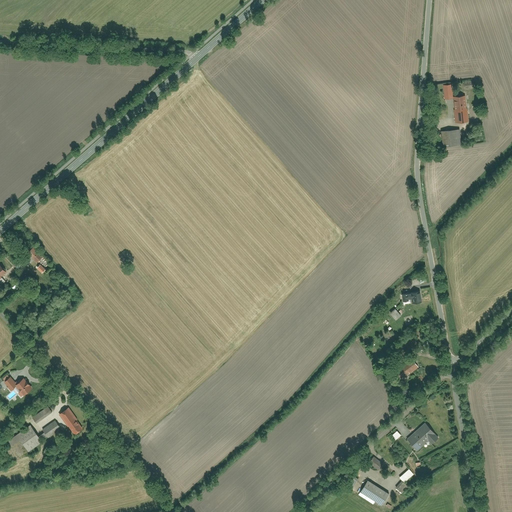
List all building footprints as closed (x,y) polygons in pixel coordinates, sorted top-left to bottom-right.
[(454,98),(453,86),(445,86),(446,99),(454,98)] [(457,122),(469,121),(467,97),(454,98),(457,122)] [(446,147),(462,145),(461,130),(444,132),(446,147)] [(34,247),(28,253),(38,263),(44,257),(34,247)] [(40,265),(32,271),(44,287),(52,281),(40,265)] [(413,302),(413,305),(423,304),(422,291),(404,293),(405,303),(413,302)] [(391,314),(397,321),(403,316),(397,309),(391,314)] [(389,352),(395,361),(415,348),(409,339),(389,352)] [(397,371),(404,381),(419,371),(412,361),(397,371)] [(379,366),(384,373),(391,369),(386,362),(379,366)] [(28,381),(27,382),(24,379),(17,384),(12,377),(5,382),(12,391),(17,387),(21,392),(19,394),(21,398),(24,396),(24,397),(33,390),(30,386),(31,385),(28,381)] [(32,418),(37,424),(52,413),(48,407),(32,418)] [(69,407),(61,414),(76,434),(85,428),(69,407)] [(31,426),(9,441),(12,446),(21,440),(29,452),(43,443),(42,442),(49,437),(49,438),(62,429),(56,421),(44,429),(45,432),(38,436),(31,426)] [(433,445),(440,438),(426,423),(407,439),(418,452),(430,441),(433,445)] [(374,454),(368,463),(380,471),(386,462),(374,454)] [(410,468),(401,477),(405,482),(415,473),(410,468)] [(349,481),(355,485),(359,478),(353,474),(349,481)] [(369,481),(361,493),(383,507),(391,495),(369,481)] [(403,482),(397,490),(404,496),(410,488),(403,482)]
